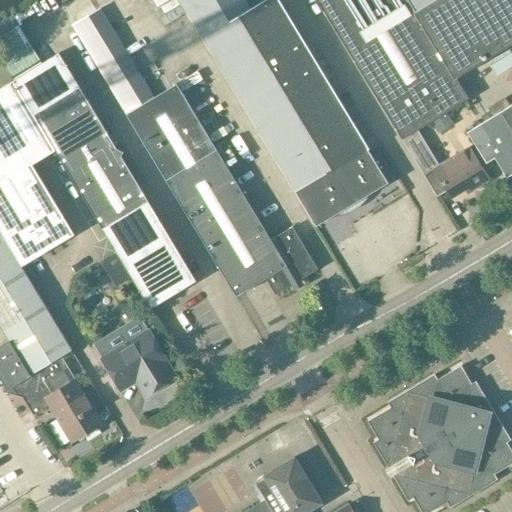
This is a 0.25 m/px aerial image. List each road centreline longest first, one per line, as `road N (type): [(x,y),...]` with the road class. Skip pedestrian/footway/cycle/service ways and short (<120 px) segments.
road 1 (tertiary): [(50,511),(294,363)]
road 2 (tertiary): [(294,363),(511,241)]
road 3 (residential): [(382,511),(314,396)]
